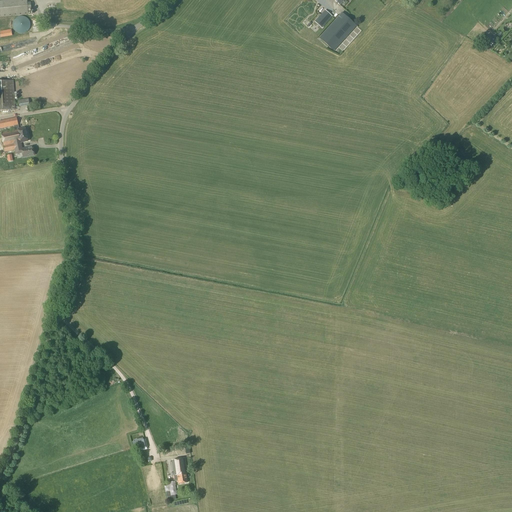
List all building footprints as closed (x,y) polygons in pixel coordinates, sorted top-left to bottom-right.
[(27,3),(26,0),(10,0),(0,1),(0,17),(28,15),(28,10),(31,10),(31,3),(27,3)] [(303,0),(286,19),(291,24),(292,23),(296,26),(302,20),(310,28),(316,21),(309,14),(322,0),(303,0)] [(324,10),(316,20),(323,26),(332,17),(324,10)] [(333,51),(356,26),(342,13),(319,38),(333,51)] [(21,34),(22,34),(24,33),(25,33),(26,32),(27,31),(28,30),(29,29),(30,27),(30,26),(30,24),(29,23),(29,21),(28,20),(27,19),(26,18),(25,17),(23,17),(22,17),(21,17),(19,17),(18,17),(16,18),(15,19),(14,20),(13,21),(13,22),(13,24),(12,25),(13,27),(13,28),(13,29),(14,31),(15,32),(17,33),(18,33),(19,34),(21,34)] [(491,46),(495,41),(487,35),(483,40),(491,46)] [(0,110),(15,110),(13,81),(0,81),(0,110)] [(21,142),(21,143),(27,141),(24,128),(19,129),(17,118),(0,121),(0,130),(0,131),(14,128),(14,130),(0,133),(4,152),(15,150),(16,150),(15,144),(21,142)] [(22,149),(21,143),(21,142),(15,144),(16,150),(15,150),(16,154),(21,153),(22,157),(34,155),(32,147),(22,149)] [(134,441),(136,446),(138,446),(139,449),(147,447),(145,439),(143,440),(142,438),(134,440),(134,441)] [(187,483),(186,474),(187,474),(185,458),(171,460),(174,476),(176,475),(176,476),(177,476),(178,484),(187,483)] [(170,491),(165,492),(167,501),(172,501),(176,500),(175,495),(171,495),(170,491)]
